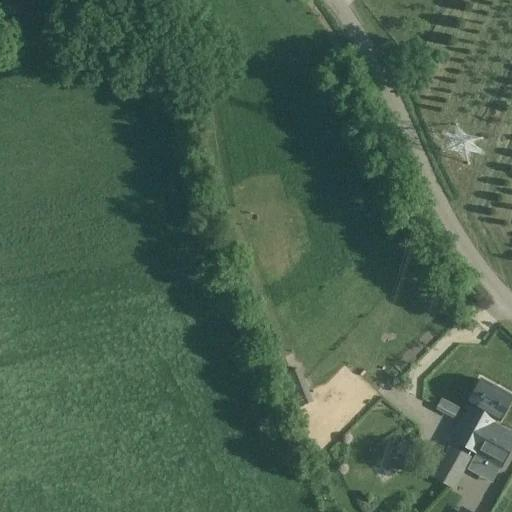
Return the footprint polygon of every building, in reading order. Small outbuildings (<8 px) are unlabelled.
[(301,370),(287,377),(296,395),(310,389),(301,370)] [(476,455),(493,424),(495,420),(500,422),(511,400),(511,396),(482,380),(469,404),(473,407),(453,443),(476,455)] [(511,435),(493,424),(476,455),(487,461),(484,467),(496,473),(499,467),(500,468),(511,445),(511,435)] [(456,488),(473,457),(451,445),(434,476),(456,488)] [(389,479),(403,470),(391,452),(378,461),(389,479)]
